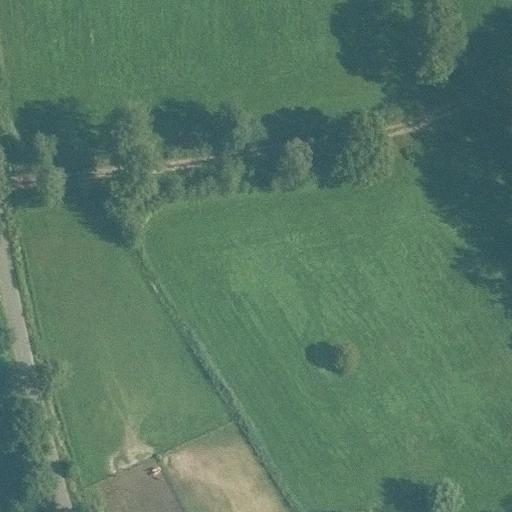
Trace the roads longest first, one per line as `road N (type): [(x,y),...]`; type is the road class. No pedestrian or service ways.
road 1 (track): [(0,193),(292,150),(427,118),(511,83)]
road 2 (unclassified): [(65,511),(0,238)]
